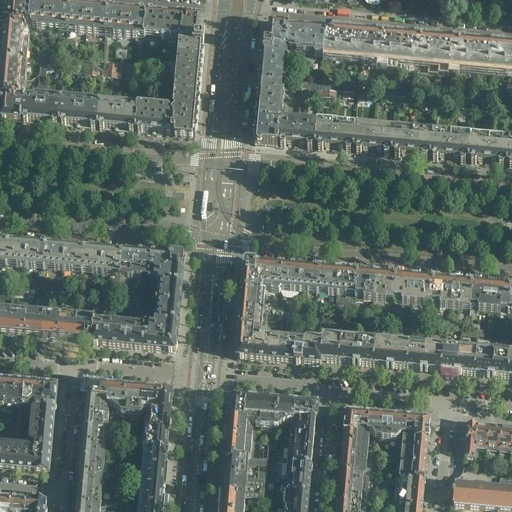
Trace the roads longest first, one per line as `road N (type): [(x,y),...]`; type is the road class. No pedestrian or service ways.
road 1 (tertiary): [(215,242),(511,271)]
road 2 (tertiary): [(511,189),(229,162)]
road 3 (residential): [(247,14),(511,38)]
road 4 (tertiary): [(0,225),(215,242)]
road 5 (tertiary): [(210,162),(0,145)]
road 6 (tertiary): [(221,13),(210,162)]
road 7 (tertiary): [(229,162),(247,14)]
road 8 (residential): [(82,0),(221,13)]
road 9 (tertiary): [(190,511),(201,375)]
road 10 (tertiary): [(201,375),(215,242)]
road 11 (residential): [(331,390),(201,375)]
road 12 (residential): [(63,494),(76,365)]
road 13 (residential): [(201,375),(76,365)]
road 14 (residential): [(331,390),(321,511)]
